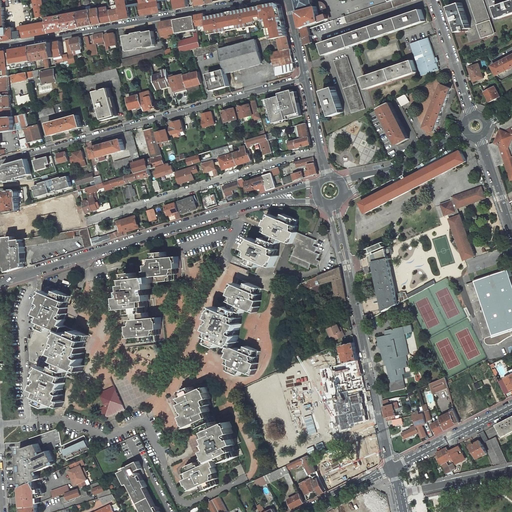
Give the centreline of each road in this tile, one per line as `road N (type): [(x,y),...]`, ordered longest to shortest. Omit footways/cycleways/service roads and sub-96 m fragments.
road 1 (residential): [(317,181),(0,282)]
road 2 (unclassified): [(305,79),(0,162)]
road 3 (unclassified): [(0,47),(254,0)]
road 4 (residential): [(320,148),(95,219)]
road 5 (residential): [(346,267),(392,468)]
road 6 (unknown): [(510,248),(471,265),(463,287),(488,349),(511,343)]
road 7 (residential): [(345,191),(348,179),(406,162),(465,131)]
road 8 (residential): [(392,468),(511,406)]
road 9 (residential): [(471,115),(433,0)]
